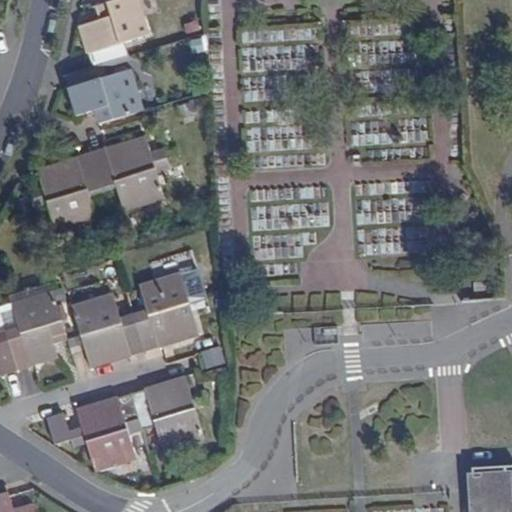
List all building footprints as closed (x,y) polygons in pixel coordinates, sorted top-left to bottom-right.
[(104,63),(129,56),(126,43),(151,35),(140,0),(116,0),(95,7),(100,20),(81,26),(87,54),(91,54),(94,66),(104,63)] [(101,124),(145,111),(133,70),(108,77),(104,63),(94,66),(69,73),(72,87),(70,88),(77,116),(96,111),(101,124)] [(125,212),(166,199),(157,170),(171,165),(167,152),(153,156),(148,136),(106,149),(107,151),(94,155),(104,190),(118,186),(125,212)] [(91,195),(104,190),(94,155),(79,159),(79,158),(39,171),(57,233),(99,220),(91,195)] [(259,237),(327,221),(322,198),(253,214),(259,237)] [(160,348),(201,336),(195,316),(194,311),(191,302),(182,273),(141,286),(148,310),(135,314),(146,350),(159,347),(160,348)] [(32,366),(60,358),(55,339),(54,337),(66,333),(54,292),(13,303),(20,329),(8,332),(20,368),(31,365),(32,366)] [(82,336),(85,345),(86,351),(92,370),(134,357),(134,354),(146,350),(135,314),(122,319),(115,294),(73,307),(82,336)] [(194,311),(207,307),(204,297),(191,302),(194,311)] [(6,372),(20,368),(8,332),(1,310),(0,310),(0,376),(6,375),(6,372)] [(71,349),(85,345),(82,336),(68,340),(71,349)] [(205,369),(225,363),(220,346),(200,352),(205,369)] [(165,452),(206,438),(197,411),(194,401),(193,396),(187,377),(145,390),(146,392),(133,396),(144,431),(157,427),(165,452)] [(97,474),(139,460),(131,435),(144,431),(133,396),(119,400),(119,398),(78,411),(84,430),(70,435),(64,415),(47,421),(55,446),(71,441),(73,448),(88,443),(97,474)] [(197,411),(210,407),(207,397),(194,401),(197,411)] [(474,511),(511,511),(511,472),(472,474),(473,490),(474,511)] [(0,511),(16,511),(15,509),(10,492),(0,495),(0,511)]
